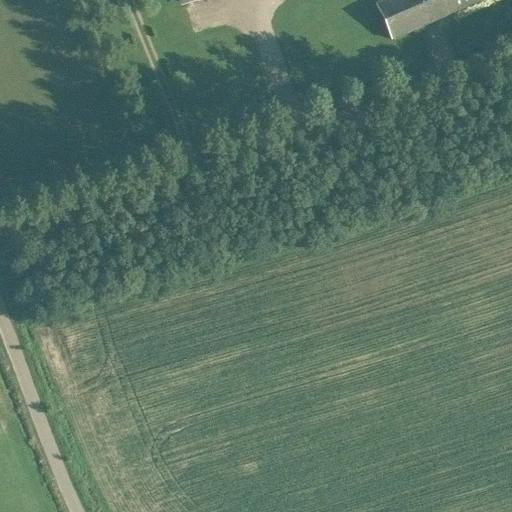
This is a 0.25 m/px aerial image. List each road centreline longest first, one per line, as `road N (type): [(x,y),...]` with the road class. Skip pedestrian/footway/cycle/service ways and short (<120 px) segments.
road 1 (unclassified): [(0,228),(414,92),(511,48)]
road 2 (unclassified): [(78,511),(0,318)]
